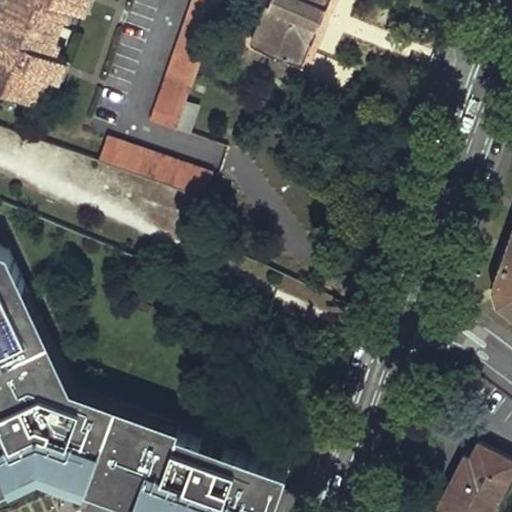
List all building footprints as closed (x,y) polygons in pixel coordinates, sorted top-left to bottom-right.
[(14,0),(5,0),(0,14),(0,25),(3,27),(14,0)] [(14,0),(3,27),(0,25),(0,80),(39,95),(45,79),(49,68),(56,71),(63,74),(64,69),(70,55),(72,50),(65,48),(58,46),(62,34),(72,9),(74,0),(76,0),(83,2),(89,5),(91,0),(14,0)] [(74,0),(72,9),(79,12),(83,2),(76,0),(74,0)] [(192,0),(189,11),(214,20),(220,0),(192,0)] [(272,0),(255,44),(304,63),(329,0),(272,0)] [(214,20),(189,11),(152,118),(179,127),(179,126),(188,100),(214,20)] [(484,27),(477,24),(469,42),(477,45),(484,27)] [(58,46),(65,48),(69,37),(62,34),(58,46)] [(77,57),(70,55),(64,69),(71,72),(77,57)] [(313,57),(306,85),(346,95),(353,67),(313,57)] [(45,79),(52,81),(56,71),(49,68),(45,79)] [(179,126),(193,130),(201,105),(188,100),(179,126)] [(215,176),(108,137),(100,159),(206,197),(215,176)] [(500,284),(511,250),(511,235),(495,283),(504,301),(511,307),(511,302),(506,298),(500,284)] [(1,246),(0,245),(0,378),(2,377),(13,407),(0,411),(0,490),(2,490),(0,485),(0,479),(49,462),(99,480),(107,458),(249,510),(249,511),(275,511),(276,510),(276,507),(276,504),(273,501),(251,494),(261,468),(167,434),(31,383),(19,351),(37,345),(1,246)] [(60,388),(9,249),(1,246),(37,345),(19,351),(31,383),(167,434),(169,428),(60,388)] [(511,250),(500,284),(506,298),(511,302),(511,250)] [(469,452),(442,506),(454,511),(489,511),(511,467),(511,456),(481,440),(474,454),(469,452)] [(148,511),(249,511),(249,510),(107,458),(99,480),(49,462),(0,479),(0,485),(2,490),(0,490),(0,497),(49,480),(93,496),(95,490),(148,511)] [(275,511),(288,478),(261,468),(251,494),(273,501),(276,504),(276,507),(276,510),(275,511)]
